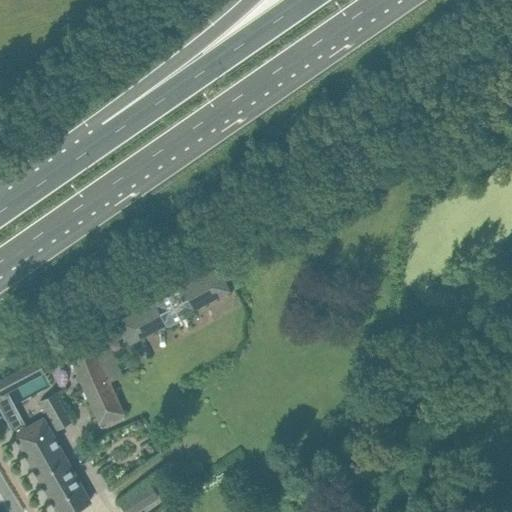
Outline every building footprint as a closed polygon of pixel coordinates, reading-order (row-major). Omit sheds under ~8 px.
[(115,320),(128,345),(230,290),(217,266),(115,320)] [(100,336),(65,348),(99,425),(124,414),(108,377),(117,373),(100,336)] [(53,429),(69,421),(53,392),(37,400),(53,429)] [(57,511),(70,511),(89,501),(42,418),(13,434),(57,511)] [(129,511),(137,511),(163,495),(154,480),(122,501),(129,511)]
